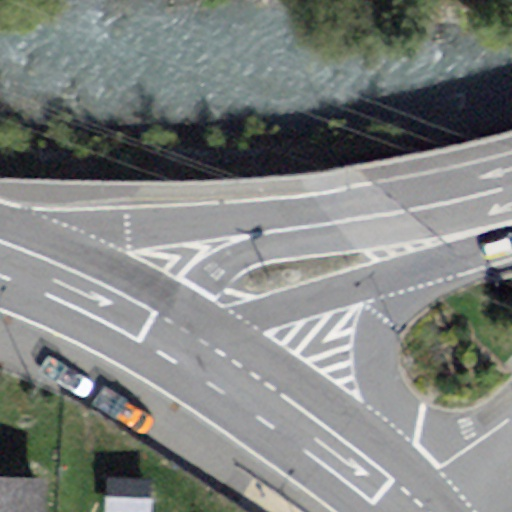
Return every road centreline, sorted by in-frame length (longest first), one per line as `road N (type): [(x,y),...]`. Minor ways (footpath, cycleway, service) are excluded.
road 1 (primary): [(132,274),(124,310),(128,347),(170,407),(203,425),(239,431),(309,408)]
road 2 (primary): [(310,224),(272,205),(230,200),(188,212),(154,238),(132,274)]
road 3 (secondary): [(511,172),(310,224)]
road 4 (secondary): [(353,295),(511,243)]
road 5 (primary): [(411,505),(309,408)]
road 6 (primary): [(132,274),(0,245)]
road 7 (residential): [(411,505),(469,446),(511,418)]
road 8 (primary): [(309,408),(338,377),(353,337),(353,295)]
